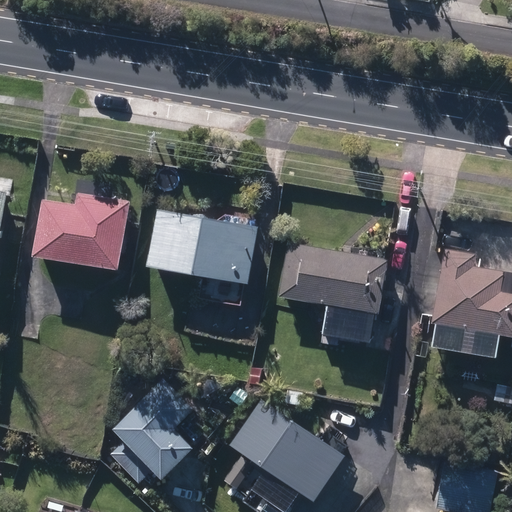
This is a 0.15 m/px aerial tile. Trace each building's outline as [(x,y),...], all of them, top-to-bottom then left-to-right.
[(34,256),(120,270),(130,202),(78,195),(77,206),(42,200),(34,256)] [(147,267),(250,284),(259,226),(156,210),(147,267)] [(324,335),(371,343),(376,313),(380,314),(389,260),(289,244),(280,297),(328,305),(324,335)] [(432,322),(511,336),(511,277),(508,277),(509,272),(475,267),(477,255),(445,249),(432,322)] [(331,356),(271,348),(268,368),(328,376),(331,356)] [(153,471),(161,479),(191,449),(171,429),(191,407),(163,380),(113,431),(124,442),(113,453),(142,482),(153,471)] [(511,385),(496,382),(492,402),(511,405),(511,385)] [(286,406),(303,407),(304,393),(287,392),(286,406)] [(245,501),(261,511),(287,511),(301,492),(315,502),(345,456),(261,400),(231,445),(267,468),(245,501)] [(437,509),(452,511),(490,511),(498,474),(446,464),(437,509)]
